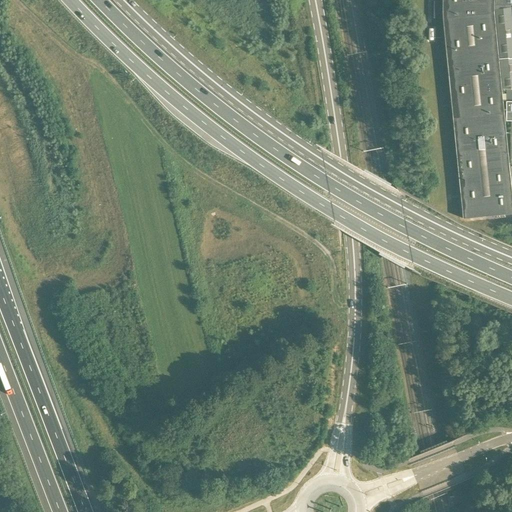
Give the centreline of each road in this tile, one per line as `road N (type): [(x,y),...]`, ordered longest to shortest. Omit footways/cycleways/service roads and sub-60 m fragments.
road 1 (trunk): [(70,0),(140,70),(278,177),(412,254),(511,298)]
road 2 (trunk): [(511,276),(409,229),(290,160),(208,99),(101,0)]
road 3 (track): [(356,322),(339,311),(319,245),(180,161),(106,70),(79,59),(13,0)]
road 4 (secondary): [(511,256),(323,160),(194,65),(122,0)]
road 5 (secondary): [(314,0),(356,289),(347,398)]
road 6 (motorway): [(85,511),(0,291)]
road 7 (motorway): [(0,357),(59,511)]
